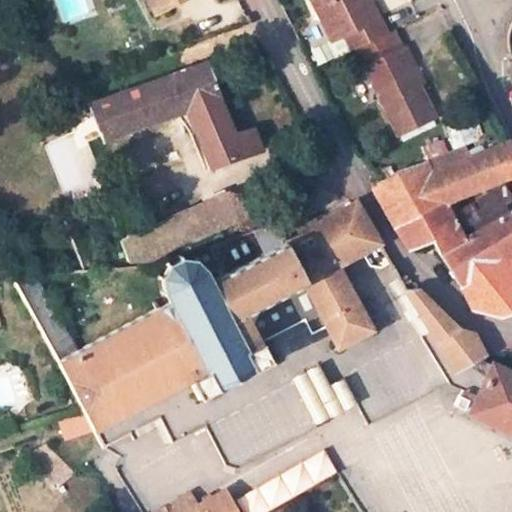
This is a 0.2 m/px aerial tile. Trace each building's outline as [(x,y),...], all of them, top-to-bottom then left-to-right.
[(149,0),(155,9),(171,0),(149,0)] [(343,36),(350,51),(384,34),(368,3),(364,5),(361,0),(315,0),(310,3),(331,42),(343,36)] [(399,48),(390,31),(384,34),(350,51),(359,69),(363,67),(397,134),(435,117),(418,86),(407,64),(411,62),(403,46),(399,48)] [(212,84),(214,83),(206,62),(89,104),(102,139),(186,110),(211,167),(259,146),(250,126),(233,132),(212,84)] [(411,62),(407,64),(418,86),(423,83),(411,62)] [(429,173),(426,164),(391,173),(381,180),(372,186),(384,210),(398,233),(410,250),(432,240),(440,256),(457,281),(473,308),(511,278),(511,260),(507,252),(511,249),(511,220),(509,214),(463,240),(457,227),(461,225),(458,220),(453,223),(451,217),(456,215),(449,200),(505,177),(508,185),(511,183),(511,147),(510,143),(453,164),(429,173)] [(426,164),(429,173),(453,164),(450,155),(426,164)] [(261,201),(230,193),(204,204),(216,231),(266,209),(261,201)] [(264,255),(212,283),(244,348),(257,342),(242,313),(303,283),(336,348),(369,330),(335,265),(380,243),(356,202),(311,224),(312,227),(286,242),(274,221),(251,229),(264,255)] [(204,204),(120,240),(126,261),(150,259),(186,241),(194,240),(216,231),(204,204)] [(267,361),(257,342),(244,348),(212,283),(205,269),(207,267),(205,264),(202,266),(196,260),(198,257),(195,255),(192,258),(182,255),(182,252),(181,252),(179,253),(179,254),(179,256),(165,263),(164,261),(162,261),(160,262),(159,264),(162,267),(159,275),(155,274),(154,277),(158,279),(159,289),(158,288),(156,289),(155,291),(156,293),(161,292),(166,303),(203,370),(188,378),(198,396),(215,388),(214,385),(248,367),(250,370),(267,361)] [(203,370),(166,303),(74,350),(33,273),(10,275),(83,409),(92,426),(188,378),(203,370)] [(511,278),(473,308),(499,316),(511,311),(511,278)] [(478,358),(482,355),(472,332),(457,329),(417,289),(407,290),(405,290),(454,372),(453,377),(480,389),(477,396),(470,413),(511,433),(511,374),(492,365),(487,377),(465,366),(478,358)] [(487,377),(492,365),(478,358),(465,366),(487,377)] [(314,365),(285,374),(298,421),(345,407),(336,377),(319,382),(314,365)] [(242,456),(279,441),(275,432),(294,424),(293,421),(278,427),(269,405),(228,421),(242,456)] [(65,438),(95,430),(92,426),(83,409),(58,416),(65,438)] [(6,411),(0,412),(0,433),(12,430),(6,411)] [(197,511),(267,511),(336,473),(316,438),(194,506),(197,511)] [(31,450),(58,485),(75,472),(47,443),(31,450)] [(187,492),(148,511),(179,511),(194,504),(187,492)]
